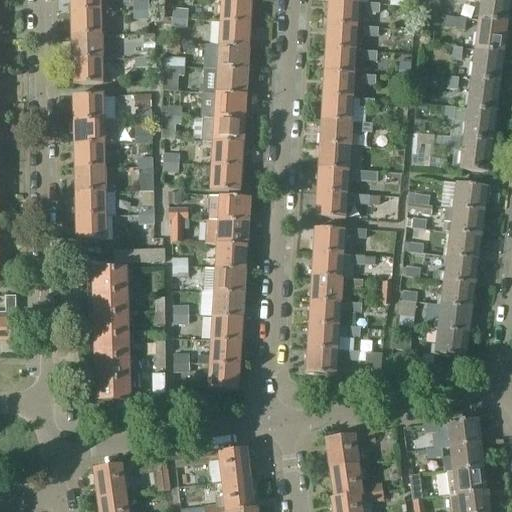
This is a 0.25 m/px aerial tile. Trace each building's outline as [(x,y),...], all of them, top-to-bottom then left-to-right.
[(100,0),(70,0),(70,14),(100,13),(100,0)] [(221,0),(220,24),(250,26),(251,2),(221,0)] [(414,9),(414,0),(390,0),(390,7),(414,9)] [(440,0),(429,0),(427,15),(438,16),(440,0)] [(460,0),(460,1),(481,4),(478,22),(506,26),(509,0),(460,0)] [(148,3),(134,4),(134,12),(148,12),(148,3)] [(328,3),(326,27),(356,29),(358,5),(328,3)] [(380,6),(365,5),(365,14),(379,15),(380,6)] [(172,9),(172,20),(187,21),(188,11),(172,9)] [(148,12),(134,12),(134,21),(148,21),(148,12)] [(100,13),(70,14),(71,38),(101,37),(100,13)] [(465,33),(466,20),(456,19),(455,32),(465,33)] [(187,21),(172,20),(171,29),(187,30),(187,21)] [(478,22),(474,52),(503,55),(506,26),(478,22)] [(220,24),(218,48),(248,50),(250,26),(220,24)] [(326,27),(325,51),(355,53),(356,29),(326,27)] [(364,29),(363,38),(378,39),(378,30),(364,29)] [(101,37),(71,38),(72,62),(102,61),(101,37)] [(180,43),(170,43),(170,56),(177,56),(180,53),(180,43)] [(206,47),(204,71),(247,74),(248,50),(218,48),(206,47)] [(149,48),(134,48),(134,60),(135,60),(149,60),(149,48)] [(461,63),(462,50),(453,49),(451,62),(461,63)] [(325,51),(324,75),(354,77),(355,53),(325,51)] [(474,52),(471,81),(499,85),(503,55),(474,52)] [(362,53),(362,62),(376,63),(377,53),(362,53)] [(169,58),(169,68),(184,69),(185,60),(169,58)] [(149,60),(135,60),(135,69),(149,69),(150,69),(149,60)] [(102,61),(72,62),(72,86),(102,86),(102,61)] [(410,80),(411,64),(399,63),(398,80),(410,80)] [(169,68),(168,78),(184,79),(184,69),(169,68)] [(204,71),(203,95),(245,98),(247,74),(204,71)] [(324,75),(322,99),(352,101),(354,77),(324,75)] [(376,78),(361,77),(361,86),(375,87),(376,78)] [(423,77),(422,90),(442,92),(444,80),(423,77)] [(457,92),(459,80),(449,79),(448,91),(457,92)] [(471,81),(467,111),(495,115),(499,85),(471,81)] [(203,95),(201,119),(204,119),(244,122),(245,98),(203,95)] [(416,105),(427,107),(428,97),(418,95),(416,105)] [(150,97),(139,97),(139,108),(150,108),(150,97)] [(103,98),(73,98),(73,123),(113,122),(115,122),(114,98),(103,98)] [(322,99),(321,123),(351,125),(352,101),(322,99)] [(360,101),(360,109),(373,110),(373,102),(360,101)] [(374,102),(374,111),(386,111),(387,102),(374,101),(374,102)] [(167,108),(166,117),(182,118),(183,109),(167,108)] [(455,109),(445,108),(444,121),(453,122),(455,109)] [(135,112),(135,122),(151,122),(151,111),(135,112)] [(467,111),(463,141),(491,145),(495,115),(467,111)] [(181,127),(182,118),(166,117),(166,127),(181,127)] [(204,119),(202,143),(213,144),(243,146),(244,122),(204,119)] [(113,122),(73,123),(74,147),(104,146),(114,146),(113,122)] [(424,136),(425,123),(414,122),(413,135),(424,136)] [(321,123),(319,147),(349,149),(350,134),(359,134),(359,133),(371,133),(372,126),(351,125),(321,123)] [(441,138),(440,150),(461,153),(459,172),(487,175),(491,145),(463,141),(441,138)] [(213,144),(211,168),(241,169),(243,146),(213,144)] [(104,146),(74,147),(74,171),(104,170),(104,146)] [(319,147),(318,171),(359,173),(360,149),(349,149),(319,147)] [(164,156),(163,165),(178,166),(179,157),(164,156)] [(137,160),(137,169),(153,168),(152,160),(137,160)] [(163,165),(163,174),(178,175),(178,166),(163,165)] [(137,169),(137,178),(132,178),(132,194),(153,193),(152,178),(153,178),(153,168),(137,169)] [(211,168),(210,192),(240,194),(241,169),(211,168)] [(104,170),(74,171),(75,195),(105,194),(104,170)] [(318,171),(316,195),(346,197),(347,182),(377,183),(377,174),(359,173),(318,171)] [(456,186),(453,210),(484,214),(487,190),(456,186)] [(105,194),(75,195),(75,219),(106,218),(105,194)] [(316,195),(315,219),(345,221),(346,206),(355,207),(355,206),(379,207),(380,199),(346,197),(316,195)] [(415,196),(414,206),(428,207),(430,198),(415,196)] [(208,197),(207,214),(209,215),(208,222),(248,225),(249,200),(219,198),(208,197)] [(428,207),(414,206),(408,205),(407,214),(436,218),(437,209),(428,207)] [(138,208),(138,216),(154,217),(153,207),(138,208)] [(444,223),(442,234),(450,235),(481,238),(484,214),(453,210),(451,224),(444,223)] [(187,211),(169,211),(169,221),(172,221),(187,221),(187,211)] [(138,227),(154,227),(154,217),(138,216),(138,227)] [(106,218),(75,219),(76,244),(106,243),(106,218)] [(427,222),(412,220),(411,231),(425,232),(427,222)] [(187,230),(187,221),(172,221),(172,230),(187,230)] [(207,222),(206,246),(216,247),(246,249),(248,225),(208,222),(207,222)] [(314,231),(313,255),(343,257),(344,232),(314,231)] [(352,231),(351,239),(365,240),(365,232),(352,231)] [(450,235),(447,259),(478,263),(481,238),(450,235)] [(423,246),(409,244),(408,255),(422,256),(423,246)] [(216,247),(215,271),(245,272),(246,249),(216,247)] [(147,251),(139,252),(139,264),(148,264),(147,251)] [(156,251),(147,251),(148,264),(156,264),(156,251)] [(163,251),(156,251),(156,264),(164,264),(164,251),(163,251)] [(114,265),(123,265),(122,252),(114,252),(114,265)] [(131,252),(122,252),(123,265),(131,265),(131,252)] [(139,252),(131,252),(131,265),(139,264),(139,252)] [(313,255),(311,279),(341,281),(341,280),(343,257),(313,255)] [(350,257),(350,265),(363,266),(364,258),(350,257)] [(364,258),(363,266),(374,266),(375,259),(364,258)] [(434,272),(433,282),(443,283),(475,287),(478,263),(447,259),(445,274),(434,272)] [(187,260),(172,261),(172,269),(187,269),(187,260)] [(420,270),(406,268),(405,279),(419,281),(420,270)] [(187,269),(172,269),(173,278),(188,278),(187,269)] [(126,270),(92,271),(95,403),(108,402),(113,402),(130,402),(129,390),(139,390),(138,378),(129,379),(126,270)] [(205,270),(203,294),(213,295),(243,296),(245,272),(215,271),(205,270)] [(311,279),(310,303),(340,305),(341,291),(349,291),(349,290),(363,291),(363,281),(341,280),(341,281),(311,279)] [(443,283),(440,307),(472,311),(475,287),(443,283)] [(417,294),(403,293),(402,303),(416,305),(417,294)] [(213,295),(212,319),(242,320),(243,296),(213,295)] [(391,298),(378,297),(377,307),(391,308),(391,298)] [(0,342),(15,342),(15,321),(16,321),(15,298),(4,298),(4,299),(5,299),(5,314),(0,314),(0,342)] [(164,299),(155,299),(155,313),(164,313),(164,299)] [(310,303),(308,327),(338,329),(340,305),(310,303)] [(362,306),(347,305),(347,314),(361,315),(362,306)] [(440,307),(437,331),(469,335),(472,311),(440,307)] [(188,309),(173,309),(173,317),(188,317),(188,309)] [(164,313),(155,313),(155,327),(164,327),(164,313)] [(188,317),(173,317),(173,326),(188,326),(188,317)] [(414,318),(400,317),(399,328),(413,329),(414,318)] [(212,319),(211,343),(241,344),(242,320),(212,319)] [(308,327),(307,351),(337,353),(338,340),(346,340),(347,338),(360,339),(360,330),(338,329),(308,327)] [(432,347),(431,355),(434,355),(434,356),(435,356),(465,360),(469,335),(437,331),(435,347),(432,347)] [(165,343),(155,344),(156,357),(165,357),(165,343)] [(198,357),(198,366),(209,367),(239,368),(241,344),(211,343),(210,358),(198,357)] [(397,343),(396,351),(409,353),(410,344),(397,343)] [(307,351),(305,376),(334,377),(335,377),(336,363),(345,364),(345,362),(358,363),(359,354),(337,353),(307,351)] [(380,377),(382,356),(365,354),(363,375),(380,377)] [(165,357),(156,357),(156,370),(165,370),(165,357)] [(189,357),(174,357),(174,365),(189,365),(189,357)] [(189,365),(174,365),(174,374),(189,374),(189,365)] [(209,367),(208,391),(238,393),(238,392),(239,368),(209,367)] [(164,396),(164,376),(152,376),(152,396),(164,396)] [(439,435),(431,436),(433,451),(441,450),(441,451),(449,450),(479,446),(476,421),(446,425),(438,426),(439,435)] [(439,435),(438,426),(423,428),(424,436),(431,436),(439,435)] [(374,434),(361,435),(362,445),(375,443),(374,434)] [(352,437),(325,441),(330,471),(357,468),(353,437),(352,437)] [(479,446),(449,450),(452,473),(452,474),(482,470),(479,446)] [(426,451),(427,461),(442,459),(441,450),(433,451),(426,451)] [(219,454),(218,454),(222,485),(249,482),(246,451),(245,451),(219,454)] [(209,455),(174,459),(176,469),(211,464),(209,455)] [(164,460),(129,464),(130,475),(166,471),(164,460)] [(120,467),(93,471),(97,501),(125,497),(121,467),(120,467)] [(357,468),(330,471),(334,500),(334,501),(359,498),(359,499),(362,498),(357,468)] [(452,473),(446,474),(449,498),(485,494),(485,492),(482,470),(452,474),(452,473)] [(249,482),(222,485),(224,511),(248,511),(253,511),(253,510),(249,482)] [(412,502),(421,501),(419,484),(409,485),(412,502)] [(368,487),(369,496),(382,494),(381,486),(368,487)] [(485,494),(449,498),(450,511),(488,511),(486,492),(485,492),(485,494)] [(383,503),(382,494),(369,496),(371,505),(383,503)] [(127,511),(125,497),(97,501),(98,511),(127,511)] [(334,500),(331,500),(332,511),(360,511),(359,499),(359,498),(334,501),(334,500)]
